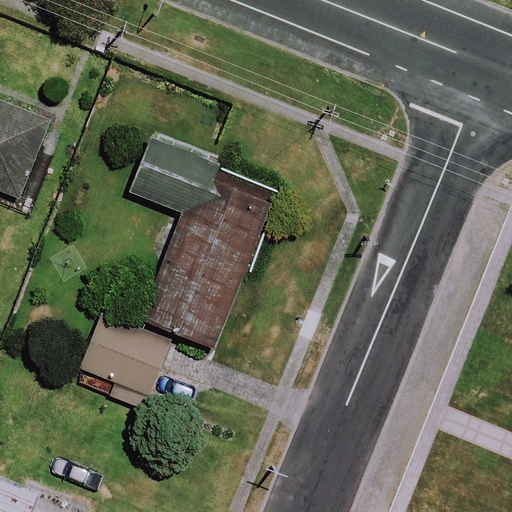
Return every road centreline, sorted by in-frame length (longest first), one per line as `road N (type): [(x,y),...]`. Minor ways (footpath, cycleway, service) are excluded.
road 1 (residential): [(307,511),(486,66)]
road 2 (residential): [(320,0),(486,66)]
